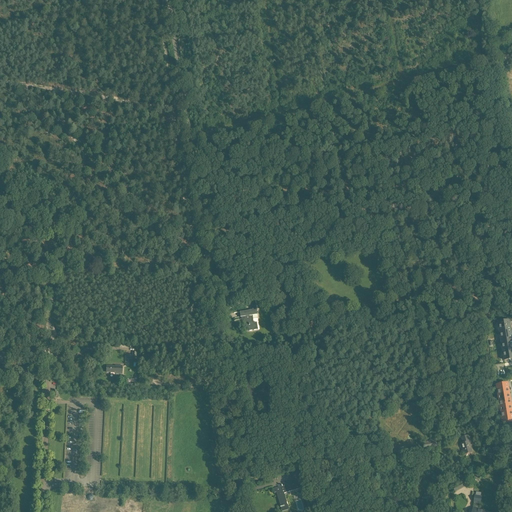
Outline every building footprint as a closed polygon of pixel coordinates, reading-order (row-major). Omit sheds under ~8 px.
[(249,331),(254,330),(257,330),(256,323),(253,323),(252,315),(257,314),(256,308),(252,309),(252,310),(239,312),(240,317),(243,316),(245,328),(249,327),(249,331)] [(511,359),(511,337),(509,321),(498,323),(504,361),(511,359)] [(132,355),(126,355),(125,365),(129,365),(129,360),(132,360),(136,360),(136,352),(132,352),(132,355)] [(107,366),(106,372),(115,373),(115,374),(122,374),(122,366),(115,365),(115,366),(107,366)] [(246,372),(250,399),(270,396),(266,369),(246,372)] [(503,423),(511,421),(511,405),(508,384),(497,386),(503,423)] [(462,438),(464,443),(461,444),(464,454),(472,452),(469,442),(470,441),(469,436),(462,438)] [(424,448),(428,447),(437,445),(436,439),(427,441),(422,442),(424,448)] [(275,488),(275,489),(274,489),(275,492),(276,492),(282,509),(288,507),(284,493),(301,488),(298,481),(301,480),(302,480),(300,471),(296,473),(297,475),(290,477),(292,483),(275,488)] [(463,482),(453,487),(455,492),(465,487),(463,482)]
